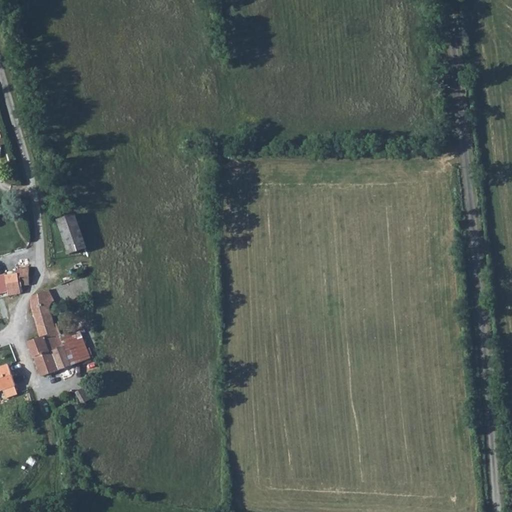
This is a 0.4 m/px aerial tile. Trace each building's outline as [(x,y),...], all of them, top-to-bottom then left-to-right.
[(75,211),(57,214),(67,251),(84,247),(75,211)] [(27,268),(26,260),(15,262),(17,269),(27,268)] [(27,268),(17,269),(18,273),(0,276),(0,295),(7,294),(7,296),(20,293),(20,285),(29,283),(27,268)] [(51,302),(46,290),(30,298),(38,337),(27,341),(40,377),(88,358),(78,328),(60,335),(56,326),(55,326),(49,311),(46,304),(51,302)] [(7,364),(0,366),(0,389),(13,386),(7,364)] [(82,388),(72,393),(78,404),(88,400),(82,388)]
